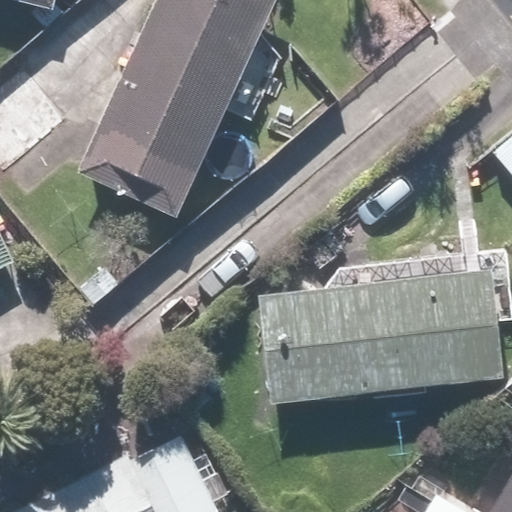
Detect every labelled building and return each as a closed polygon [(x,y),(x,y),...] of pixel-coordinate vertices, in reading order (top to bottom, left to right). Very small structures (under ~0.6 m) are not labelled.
[(24,0),(59,9),(61,0),(24,0)] [(159,0),(80,168),(177,214),(278,0),(159,0)] [(75,121),(26,62),(0,83),(0,123),(29,159),(75,121)] [(0,228),(0,269),(17,260),(0,228)] [(475,233),(366,245),(336,281),(259,290),(272,401),(509,375),(502,319),(511,317),(511,290),(507,249),(478,253),(475,233)] [(218,511),(225,509),(189,430),(137,453),(4,511),(218,511)] [(511,511),(511,483),(493,511),(478,511),(436,489),(423,511),(511,511)]
